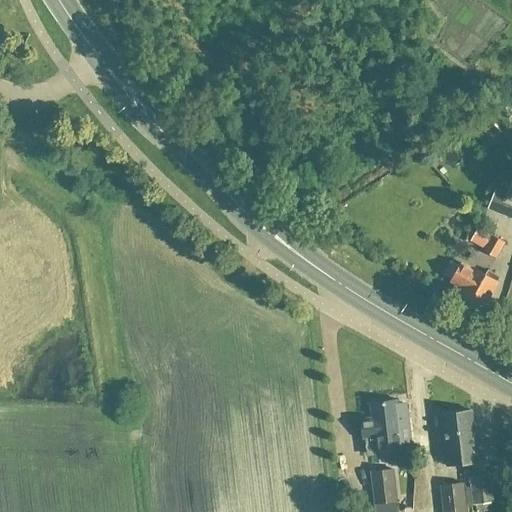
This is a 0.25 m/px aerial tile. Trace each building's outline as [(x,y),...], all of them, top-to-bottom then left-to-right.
[(488,208),(499,212),(511,217),(511,194),(496,188),(488,208)] [(471,242),(485,249),(485,250),(498,257),(506,242),(493,235),(492,237),(478,229),(471,242)] [(483,308),(501,276),(494,272),(491,277),(475,268),(473,270),(462,263),(452,280),(464,287),(460,294),(483,308)] [(371,404),(376,445),(412,441),(410,422),(407,416),(406,403),(399,404),(398,400),(371,404)] [(463,464),(479,462),(473,410),(457,412),(463,464)] [(463,464),(457,412),(442,414),(448,466),(463,464)] [(399,501),(395,468),(371,471),(375,504),(376,504),(397,502),(399,501)] [(492,511),(492,502),(494,502),(490,475),(470,477),(473,504),(476,504),(477,511),(492,511)] [(444,511),(467,511),(464,482),(441,484),(444,511)]
